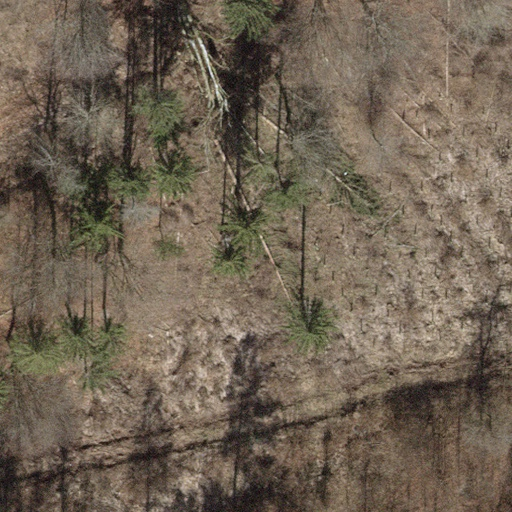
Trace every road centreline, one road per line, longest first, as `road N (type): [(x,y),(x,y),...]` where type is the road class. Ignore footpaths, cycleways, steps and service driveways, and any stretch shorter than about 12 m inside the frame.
road 1 (track): [(0,480),(511,382)]
road 2 (track): [(0,118),(175,0)]
